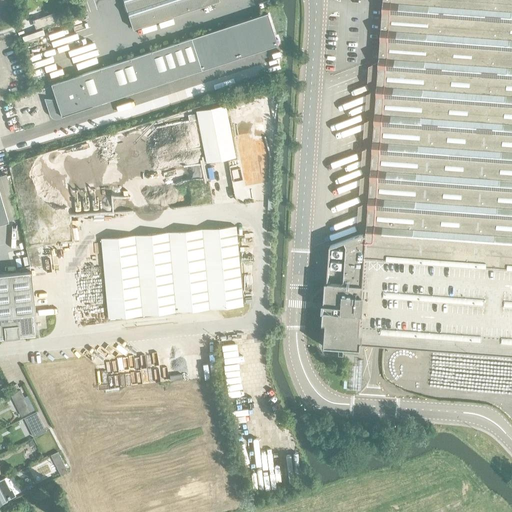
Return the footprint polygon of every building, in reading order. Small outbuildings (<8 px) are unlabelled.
[(123,0),(133,28),(217,0),(123,0)] [(511,0),(384,0),(360,345),(511,355),(511,0)] [(191,38),(81,74),(91,105),(201,69),(191,38)] [(91,105),(81,74),(51,84),(61,115),(91,105)] [(206,163),(235,157),(225,104),(196,110),(206,163)] [(0,223),(19,218),(11,195),(13,195),(7,172),(0,174),(0,223)] [(101,238),(108,318),(243,305),(236,226),(101,238)] [(30,270),(30,267),(20,268),(20,272),(0,273),(0,335),(5,335),(5,338),(8,338),(8,335),(11,335),(13,337),(20,336),(19,333),(34,332),(34,334),(35,334),(32,313),(35,312),(31,270),(30,270)] [(348,389),(355,390),(360,390),(363,360),(358,359),(357,365),(350,365),(348,389)] [(20,389),(10,394),(14,402),(19,400),(26,414),(31,411),(24,397),(20,389)] [(36,411),(24,417),(28,426),(41,420),(36,411)] [(58,451),(51,455),(60,475),(67,471),(58,451)] [(36,471),(41,481),(50,477),(45,466),(36,471)] [(0,503),(10,498),(7,491),(0,494),(0,503)] [(28,511),(24,502),(5,511),(28,511)]
